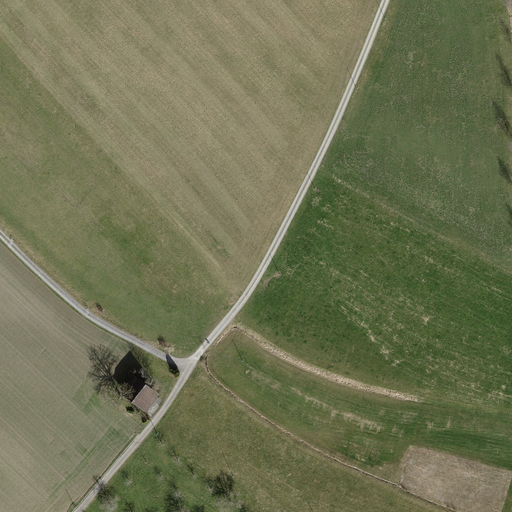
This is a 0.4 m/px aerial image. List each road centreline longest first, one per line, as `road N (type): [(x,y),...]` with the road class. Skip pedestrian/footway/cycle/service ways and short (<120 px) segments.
road 1 (unclassified): [(76,511),(253,287),(330,140),(386,0)]
road 2 (track): [(0,232),(87,314),(188,369)]
